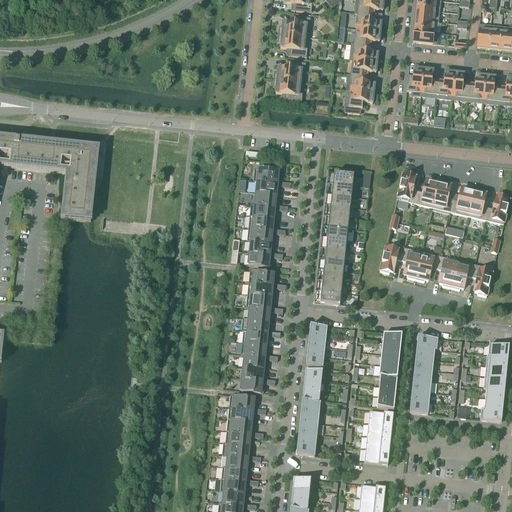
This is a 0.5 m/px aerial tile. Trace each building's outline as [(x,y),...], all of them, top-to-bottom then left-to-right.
[(312,0),(285,0),(285,5),(294,6),(294,12),(311,14),(312,0)] [(356,0),(354,16),(372,18),(373,12),(382,13),(383,3),(356,0)] [(417,1),(416,12),(439,14),(441,3),(417,1)] [(416,12),(415,22),(438,25),(439,14),(416,12)] [(357,17),(356,32),(380,34),(381,25),(371,24),(372,18),(354,16),(357,17)] [(279,30),(279,37),(308,40),(310,21),(293,19),(292,25),(283,24),(282,30),(279,30)] [(415,22),(414,33),(437,36),(437,35),(434,35),(435,25),(438,25),(415,22)] [(477,50),(488,52),(490,28),(479,27),(477,50)] [(488,52),(499,53),(501,29),(490,28),(488,52)] [(499,53),(509,54),(511,30),(501,29),(499,53)] [(351,46),(351,47),(369,49),(369,43),(379,44),(380,34),(356,32),(354,47),(351,46)] [(437,36),(414,33),(412,44),(436,47),(437,36)] [(308,40),(279,37),(278,44),(281,45),(280,50),(289,51),(289,58),(306,60),(308,40)] [(351,47),(349,62),(376,65),(377,56),(368,55),(369,49),(351,47)] [(347,77),(347,78),(365,80),(366,74),(375,75),(376,65),(349,62),(349,63),(352,63),(351,78),(347,77)] [(275,75),(274,82),(303,85),(305,66),(288,64),(287,70),(278,69),(277,75),(275,75)] [(411,98),(420,99),(423,72),(414,71),(413,80),(408,80),(406,94),(411,95),(411,98)] [(420,99),(436,101),(438,83),(432,82),(433,73),(423,72),(420,99)] [(436,101),(451,102),(454,75),(445,74),(444,84),(438,83),(436,101)] [(451,102),(467,104),(469,86),(463,86),(464,76),(454,75),(451,102)] [(467,104),(482,106),(485,78),(476,77),(475,87),(469,86),(467,104)] [(347,78),(346,93),(373,96),(374,87),(365,86),(365,80),(347,78)] [(482,106),(498,107),(500,90),(494,89),(495,79),(485,78),(482,106)] [(498,107),(511,108),(511,81),(507,81),(506,90),(500,90),(498,107)] [(303,85),(274,82),(273,90),(276,90),(275,95),(284,96),(284,103),(301,105),(303,85)] [(373,96),(346,93),(346,94),(345,94),(345,97),(345,98),(344,109),(347,110),(347,116),(359,117),(360,111),(362,111),(363,105),(372,106),(373,96)] [(433,129),(444,130),(445,120),(434,119),(433,129)] [(98,152),(3,141),(0,165),(0,166),(10,167),(48,171),(59,172),(69,174),(64,221),(90,224),(98,152)] [(254,171),(253,184),(277,186),(277,183),(279,183),(280,173),(272,172),(272,173),(254,171)] [(396,202),(414,207),(417,194),(412,193),(415,180),(412,179),(412,177),(403,175),(396,202)] [(336,177),(335,188),(356,190),(357,188),(352,188),(353,178),(334,176),(334,177),(336,177)] [(414,207),(432,211),(439,183),(430,181),(429,183),(426,182),(423,195),(417,194),(414,207)] [(432,211),(450,215),(453,203),(447,201),(450,188),(447,187),(448,185),(439,183),(432,211)] [(257,186),(256,196),(277,198),(278,190),(276,189),(277,186),(253,184),(254,184),(254,186),(257,186)] [(335,188),(334,198),(351,200),(352,192),(356,192),(356,190),(335,188)] [(450,215),(467,219),(474,191),(465,189),(464,192),(461,191),(458,204),(453,203),(450,215)] [(467,219),(485,223),(488,211),(482,210),(485,197),(482,196),(483,193),(474,191),(467,219)] [(250,207),(274,210),(275,207),(276,207),(277,198),(256,196),(255,206),(252,205),(251,207),(250,207)] [(334,198),(332,209),(350,211),(351,203),(355,203),(355,201),(351,200),(334,198)] [(488,211),(485,223),(503,228),(510,200),(500,198),(500,200),(496,199),(493,212),(488,211)] [(250,207),(249,219),(275,222),(276,213),(274,213),(274,210),(250,207)] [(332,209),(331,220),(349,222),(350,213),(354,214),(354,211),(350,211),(332,209)] [(249,219),(248,231),(272,234),(272,231),(274,231),(275,222),(249,219)] [(331,220),(330,230),(348,232),(348,224),(353,225),(353,222),(349,222),(331,220)] [(447,228),(445,235),(463,240),(465,232),(447,228)] [(330,230),(329,241),(346,243),(347,235),(351,235),(352,233),(348,232),(330,230)] [(248,231),(247,243),(272,246),(273,237),(271,237),(272,234),(248,231)] [(329,241),(328,252),(345,254),(346,246),(350,246),(351,244),(346,243),(329,241)] [(247,253),(247,255),(269,258),(269,255),(271,255),(272,246),(247,243),(247,244),(250,244),(249,253),(247,253)] [(396,262),(401,264),(404,251),(398,250),(397,253),(385,250),(379,275),(389,277),(389,274),(392,275),(396,262)] [(406,281),(415,283),(422,255),(404,251),(401,264),(407,265),(403,278),(407,279),(406,281)] [(328,252),(327,263),(344,265),(345,256),(349,257),(349,254),(345,254),(328,252)] [(269,258),(247,255),(246,258),(249,258),(248,268),(250,268),(270,270),(271,261),(269,261),(269,258)] [(431,271),(436,272),(439,259),(422,255),(415,283),(424,285),(424,283),(428,284),(431,271)] [(441,289),(450,291),(457,264),(456,263),(456,267),(445,264),(445,261),(439,259),(436,272),(442,273),(439,286),(442,287),(441,289)] [(327,263),(325,273),(343,275),(344,267),(348,268),(348,265),(344,265),(327,263)] [(466,279),(471,280),(474,268),(457,264),(450,291),(459,293),(460,291),(463,292),(466,279)] [(474,268),(471,280),(477,282),(474,294),(477,295),(477,298),(486,300),(492,272),(474,268)] [(325,273),(324,284),(342,286),(343,278),(347,278),(347,276),(343,275),(325,273)] [(249,274),(248,286),(272,288),(272,285),(274,286),(275,276),(269,276),(249,274)] [(324,284),(323,295),(341,297),(342,289),(346,289),(346,287),(342,286),(324,284)] [(248,286),(247,298),(273,301),(273,292),(271,292),(272,288),(248,286)] [(345,297),(341,297),(323,295),(322,305),(320,305),(320,306),(339,308),(340,299),(344,300),(345,297)] [(247,298),(246,310),(269,312),(270,309),(272,309),(273,301),(247,298)] [(242,321),(270,324),(271,316),(269,315),(269,312),(246,310),(245,310),(246,310),(246,312),(249,313),(248,322),(242,321)] [(242,321),(241,333),(267,336),(267,333),(269,333),(270,324),(242,321)] [(310,328),(309,338),(326,340),(327,330),(310,328)] [(243,334),(242,346),(267,348),(268,340),(266,339),(267,336),(241,333),(241,334),(243,334)] [(383,336),(382,347),(400,349),(402,338),(383,336)] [(309,338),(308,349),(325,351),(326,340),(309,338)] [(417,340),(416,350),(436,353),(437,342),(417,340)] [(242,346),(240,357),(264,360),(264,357),(266,357),(267,348),(242,346)] [(382,347),(381,358),(399,360),(400,349),(382,347)] [(486,358),(508,360),(509,349),(489,347),(488,357),(488,358),(486,358)] [(308,349),(307,359),(324,361),(325,351),(308,349)] [(416,350),(415,361),(433,363),(434,353),(436,353),(416,350)] [(244,360),(243,370),(265,372),(266,363),(264,363),(264,360),(240,357),(240,358),(241,358),(241,360),(244,360)] [(381,358),(380,369),(398,371),(399,360),(381,358)] [(486,358),(485,369),(507,371),(508,360),(486,358)] [(324,361),(307,359),(306,370),(322,371),(324,361)] [(415,361),(414,372),(432,374),(433,363),(415,361)] [(380,369),(379,379),(397,381),(398,371),(380,369)] [(485,369),(484,380),(505,382),(507,371),(485,369)] [(239,379),(239,381),(261,384),(262,381),(264,381),(265,372),(243,370),(242,380),(239,379)] [(305,372),(304,383),(321,385),(322,374),(305,372)] [(414,372),(413,383),(431,385),(432,374),(414,372)] [(380,380),(379,390),(396,392),(397,381),(379,379),(378,380),(380,380)] [(484,380),(483,391),(504,393),(505,382),(484,380)] [(261,384),(239,381),(239,384),(241,384),(240,394),(256,396),(262,396),(263,387),(261,387),(261,384)] [(304,383),(303,393),(320,395),(321,385),(304,383)] [(413,383),(412,394),(430,396),(431,385),(413,383)] [(379,390),(378,400),(395,402),(396,392),(379,390)] [(486,391),(485,402),(503,404),(504,393),(483,391),(486,391)] [(303,393),(302,404),(320,406),(320,405),(319,405),(320,395),(303,393)] [(412,394),(410,405),(429,407),(430,396),(412,394)] [(230,398),(229,411),(252,413),(253,410),(255,410),(256,401),(230,398)] [(395,402),(378,400),(377,410),(393,412),(395,402)] [(481,412),(502,415),(503,404),(485,402),(484,412),(481,412)] [(302,404),(301,414),(319,416),(320,406),(302,404)] [(429,407),(410,405),(409,416),(427,418),(429,407)] [(457,421),(465,422),(466,418),(470,418),(471,412),(466,412),(467,410),(458,409),(457,421)] [(229,411),(227,423),(253,425),(254,417),(252,416),(252,413),(229,411)] [(502,415),(481,412),(480,423),(501,425),(502,415)] [(301,414),(300,425),(318,427),(319,416),(301,414)] [(369,414),(368,427),(392,430),(393,416),(369,414)] [(227,423),(226,435),(250,437),(250,434),(252,434),(253,425),(227,423)] [(300,425),(298,436),(317,438),(318,427),(300,425)] [(368,427),(366,439),(390,442),(392,430),(368,427)] [(223,446),(250,449),(251,440),(249,440),(250,437),(226,435),(225,446),(223,446)] [(298,436),(297,447),(315,449),(317,438),(298,436)] [(366,439),(365,452),(389,455),(390,442),(366,439)] [(223,446),(221,458),(247,461),(248,458),(249,458),(250,449),(223,446)] [(315,449),(297,447),(296,458),(314,460),(315,449)] [(389,455),(365,452),(364,465),(387,468),(389,455)] [(222,470),(248,473),(249,464),(247,464),(247,461),(221,458),(221,459),(224,459),(224,461),(227,461),(226,470),(222,470)] [(222,470),(221,482),(245,485),(245,482),(247,482),(248,473),(222,470)] [(293,481),(292,491),(309,493),(310,483),(293,481)] [(221,482),(220,494),(245,497),(246,488),(244,488),(245,485),(221,482)] [(361,488),(360,501),(384,503),(385,491),(361,488)] [(292,491),(291,502),(308,503),(309,493),(292,491)] [(220,504),(220,506),(242,509),(242,506),(244,506),(245,497),(220,494),(219,495),(223,495),(222,504),(220,504)] [(360,501),(358,511),(382,511),(384,503),(360,501)] [(291,502),(290,511),(307,511),(308,503),(291,502)]
